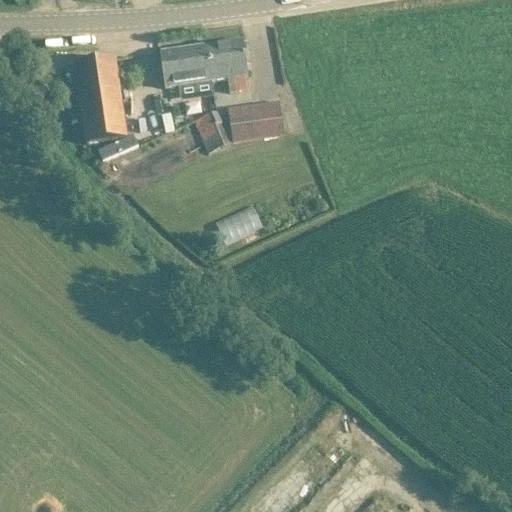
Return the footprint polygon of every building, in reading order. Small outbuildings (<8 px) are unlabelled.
[(207,49),(211,85),(227,83),(229,97),(246,94),(244,81),(249,80),(243,43),(207,49)] [(165,92),(211,85),(207,49),(160,56),(165,92)] [(126,141),(118,82),(115,62),(75,67),(86,147),(126,141)] [(283,138),(280,106),(229,112),(232,144),(283,138)] [(216,114),(194,123),(209,157),(230,148),(216,114)] [(108,156),(112,168),(133,161),(129,149),(108,156)] [(233,250),(270,231),(258,209),(222,228),(233,250)]
